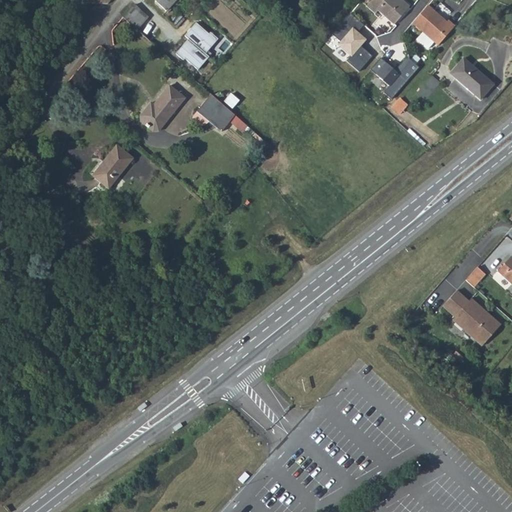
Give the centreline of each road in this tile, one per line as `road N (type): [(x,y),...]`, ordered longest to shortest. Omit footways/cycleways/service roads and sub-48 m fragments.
road 1 (tertiary): [(511,134),(34,511)]
road 2 (residential): [(126,0),(0,150)]
